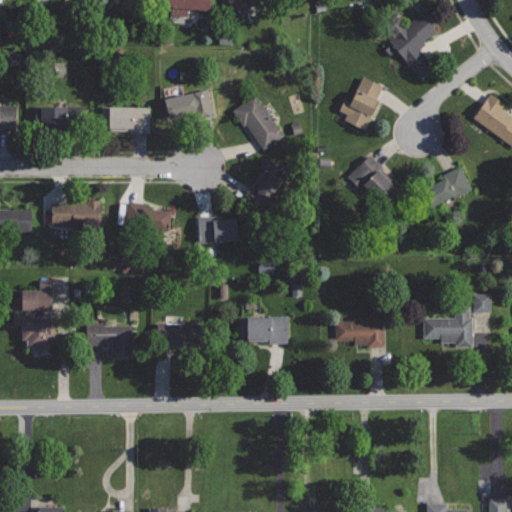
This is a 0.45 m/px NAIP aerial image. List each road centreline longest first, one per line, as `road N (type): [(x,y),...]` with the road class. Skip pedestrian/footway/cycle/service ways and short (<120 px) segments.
road 1 (residential): [(511,402),(0,408)]
road 2 (residential): [(202,166),(0,166)]
road 3 (residential): [(496,48),(431,101),(419,135)]
